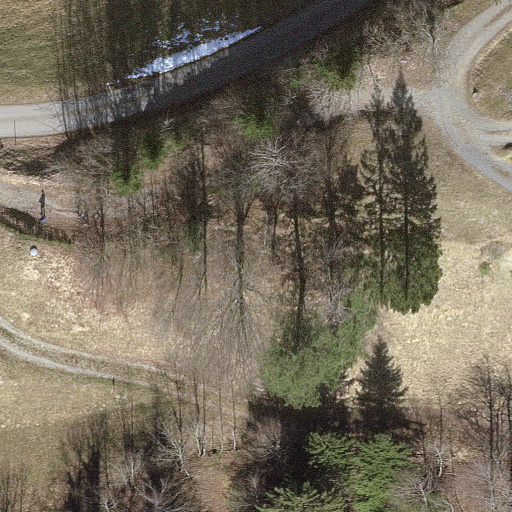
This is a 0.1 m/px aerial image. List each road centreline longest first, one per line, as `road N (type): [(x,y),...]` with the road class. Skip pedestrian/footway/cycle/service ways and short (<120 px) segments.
road 1 (track): [(0,326),(19,353),(233,406),(445,433),(511,461)]
road 2 (track): [(450,96),(358,103),(306,117),(125,205),(83,213),(0,193)]
road 3 (unclassified): [(340,0),(291,33),(169,90),(89,112),(0,121)]
